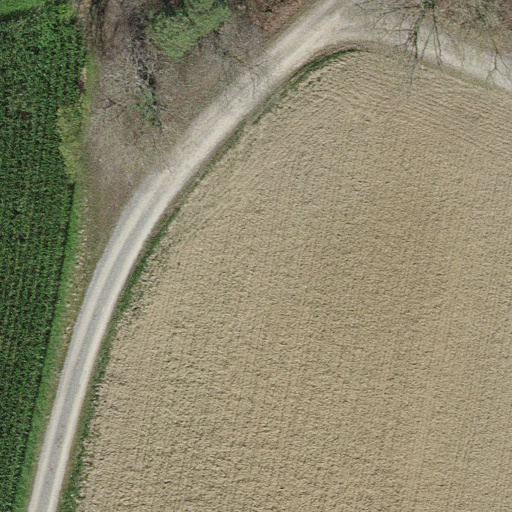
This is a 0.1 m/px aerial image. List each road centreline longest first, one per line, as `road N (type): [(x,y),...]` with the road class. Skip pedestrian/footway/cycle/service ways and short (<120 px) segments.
road 1 (track): [(51,511),(103,321),(181,172),(345,0)]
road 2 (track): [(511,75),(335,8)]
